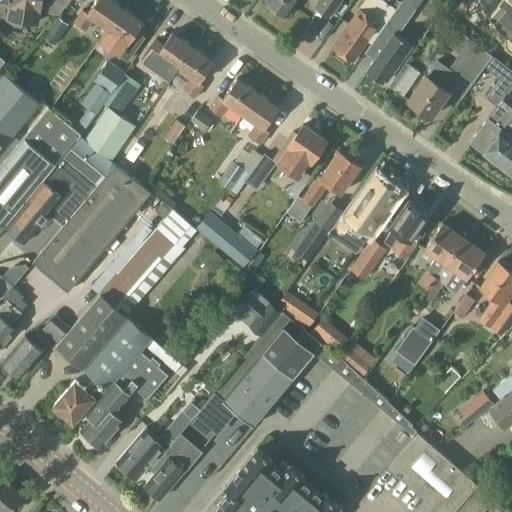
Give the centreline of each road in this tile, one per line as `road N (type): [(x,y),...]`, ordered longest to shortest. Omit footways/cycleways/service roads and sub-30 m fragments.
road 1 (residential): [(511,223),(179,0)]
road 2 (residential): [(113,511),(0,414)]
